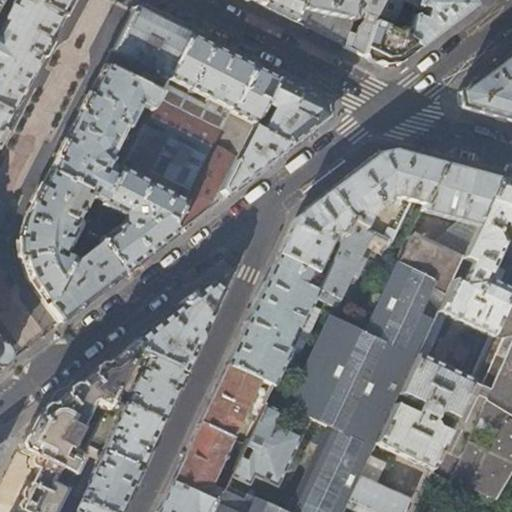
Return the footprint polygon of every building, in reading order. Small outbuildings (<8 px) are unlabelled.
[(11,0),(0,23),(0,111),(9,116),(68,0),(11,0)] [(261,0),(260,6),(275,13),(293,22),(301,0),(261,0)] [(301,0),(293,22),(342,47),(347,34),(356,12),(360,0),(301,0)] [(360,0),(356,12),(364,15),(362,21),(358,26),(354,36),(347,34),(342,47),(354,52),(362,56),(382,0),(360,0)] [(382,0),(362,56),(375,63),(382,66),(397,65),(409,56),(419,48),(405,39),(410,25),(394,21),(401,3),(416,8),(418,0),(382,0)] [(418,0),(416,8),(426,10),(423,20),(413,18),(410,25),(405,39),(419,48),(446,28),(474,7),(472,0),(418,0)] [(105,62),(102,68),(134,85),(142,69),(166,81),(167,78),(189,37),(158,22),(133,10),(110,54),(121,59),(117,68),(105,62)] [(189,37),(167,78),(208,99),(230,110),(213,144),(235,157),(250,129),(253,123),(262,105),(275,80),(261,73),(212,49),(189,37)] [(511,51),(510,53),(457,93),(460,109),(506,122),(511,123),(511,51)] [(157,97),(134,85),(102,68),(101,68),(46,173),(102,202),(114,179),(105,175),(111,163),(104,155),(108,152),(112,144),(112,138),(117,129),(128,130),(139,107),(149,112),(157,97)] [(275,80),(262,105),(269,108),(260,126),(253,123),(250,129),(288,148),(303,137),(326,120),(324,105),(305,95),(275,80)] [(114,179),(102,202),(101,205),(85,235),(97,241),(98,242),(122,276),(150,254),(207,211),(224,198),(218,191),(235,157),(213,144),(230,110),(208,99),(204,106),(163,86),(157,97),(149,112),(114,179)] [(0,133),(9,116),(0,111),(0,133)] [(288,148),(250,129),(235,157),(218,191),(224,198),(261,170),(288,148)] [(358,170),(327,194),(352,223),(364,229),(370,218),(389,203),(389,199),(396,197),(394,204),(399,206),(401,199),(410,201),(411,202),(430,162),(420,159),(397,153),(393,152),(378,155),(358,170)] [(436,164),(430,162),(411,202),(410,201),(407,207),(414,209),(420,210),(441,165),(436,164)] [(469,173),(441,165),(420,210),(457,221),(457,222),(430,244),(409,235),(364,325),(366,326),(361,336),(329,318),(327,319),(290,396),(295,398),(299,414),(325,427),(284,511),(281,511),(221,485),(219,490),(213,503),(208,511),(342,511),(369,455),(375,443),(393,406),(398,395),(499,181),(469,173)] [(101,205),(102,202),(46,173),(21,225),(19,243),(20,262),(24,275),(34,295),(46,310),(46,308),(72,260),(60,253),(87,200),(88,202),(90,199),(101,205)] [(511,184),(499,181),(398,395),(420,405),(415,416),(393,406),(375,443),(431,469),(441,447),(447,432),(437,427),(434,422),(435,422),(436,421),(437,419),(437,418),(437,417),(437,416),(437,415),(442,414),(453,419),(465,393),(470,381),(426,359),(446,316),(490,337),(510,292),(490,282),(488,278),(505,239),(510,241),(508,248),(511,250),(511,184)] [(345,236),(352,223),(327,194),(306,210),(294,219),(286,237),(277,256),(317,273),(336,233),(345,236)] [(387,227),(382,237),(391,241),(396,231),(387,227)] [(356,316),(391,241),(382,237),(371,232),(336,306),(356,316)] [(98,242),(72,260),(46,308),(59,324),(94,297),(122,276),(98,242)] [(326,277),(317,273),(277,256),(251,311),(226,365),(260,380),(270,385),(273,386),(289,353),(291,350),(285,347),(295,327),(301,329),(312,307),(317,297),(326,277)] [(171,313),(133,343),(139,348),(137,351),(148,356),(184,373),(202,334),(221,294),(209,284),(171,313)] [(511,286),(510,292),(490,337),(470,381),(465,393),(511,419),(511,286)] [(454,357),(465,362),(473,344),(463,339),(454,357)] [(139,348),(133,343),(106,363),(84,380),(57,401),(32,420),(19,442),(22,449),(31,454),(29,459),(30,465),(36,468),(27,486),(22,488),(19,494),(20,499),(16,506),(16,510),(19,511),(18,511),(52,511),(57,503),(63,493),(69,481),(87,446),(103,416),(98,414),(78,452),(71,448),(94,404),(106,410),(112,398),(118,388),(137,351),(139,348)] [(171,400),(184,373),(148,356),(137,380),(136,379),(129,392),(130,393),(125,405),(161,422),(171,400)] [(232,439),(260,380),(226,365),(211,397),(199,424),(232,439)] [(118,388),(112,398),(118,401),(120,402),(119,397),(122,390),(118,388)] [(511,459),(511,419),(465,393),(453,419),(447,432),(441,447),(462,457),(451,480),(490,497),(511,459)] [(118,401),(112,398),(106,410),(111,412),(114,406),(116,405),(118,401)] [(161,422),(125,405),(124,404),(102,453),(139,469),(151,444),(161,422)] [(252,475),(274,486),(299,436),(274,424),(279,413),(261,404),(242,443),(241,446),(250,450),(245,461),(235,457),(226,475),(248,485),(252,475)] [(210,485),(232,439),(199,424),(183,458),(171,483),(213,503),(219,490),(210,485)] [(139,469),(102,453),(79,500),(104,511),(118,511),(127,495),(139,469)] [(369,455),(342,511),(404,511),(410,498),(376,484),(386,463),(369,455)] [(69,481),(63,493),(69,496),(75,485),(69,481)] [(208,511),(213,503),(171,483),(157,511),(208,511)] [(69,496),(63,493),(57,503),(64,507),(69,496)] [(104,511),(79,500),(73,511),(104,511)]
